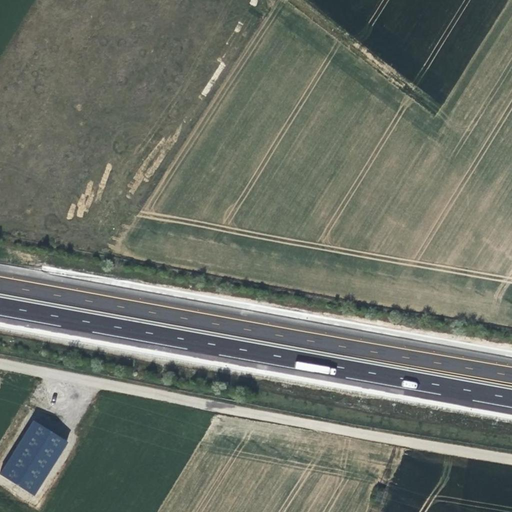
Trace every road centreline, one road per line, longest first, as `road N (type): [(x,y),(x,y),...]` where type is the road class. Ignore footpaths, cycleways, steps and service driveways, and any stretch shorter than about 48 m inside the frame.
road 1 (motorway): [(511,373),(0,280)]
road 2 (track): [(511,457),(0,365)]
road 3 (motorway): [(0,306),(511,398)]
road 4 (track): [(511,168),(296,0)]
